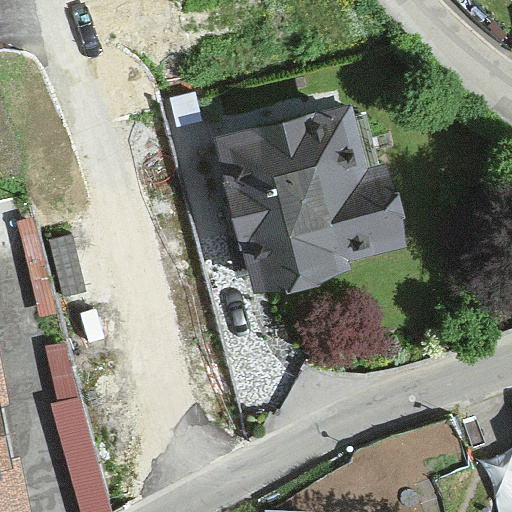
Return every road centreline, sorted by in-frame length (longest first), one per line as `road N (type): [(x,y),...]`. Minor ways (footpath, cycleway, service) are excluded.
road 1 (unclassified): [(511,362),(336,433),(187,511)]
road 2 (unknown): [(244,141),(270,248),(379,414)]
road 3 (unclassified): [(511,83),(409,0)]
